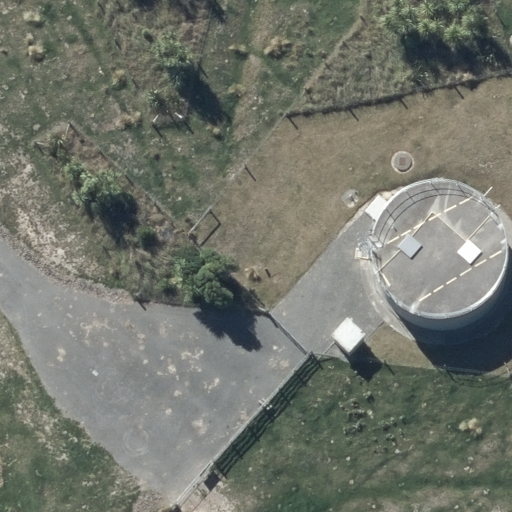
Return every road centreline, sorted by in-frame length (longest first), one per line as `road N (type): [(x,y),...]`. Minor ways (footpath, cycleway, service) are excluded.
road 1 (track): [(0,270),(222,511)]
road 2 (track): [(0,464),(216,504)]
road 3 (track): [(149,437),(287,337)]
